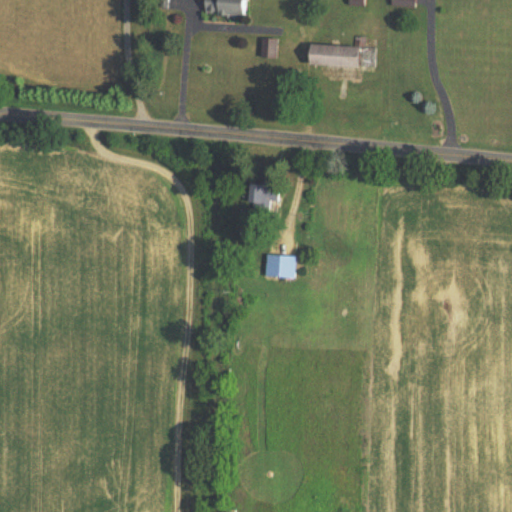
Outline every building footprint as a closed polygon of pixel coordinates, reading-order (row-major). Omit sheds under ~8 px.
[(249,0),(207,0),(207,16),(249,18),(249,0)] [(278,57),(278,39),(265,39),(265,57),(278,57)] [(315,65),(365,67),(366,46),(316,44),(315,65)] [(273,202),(281,203),(283,187),(254,183),(251,210),(272,213),(273,202)] [(295,260),(295,242),(279,242),(279,260),(295,260)]
